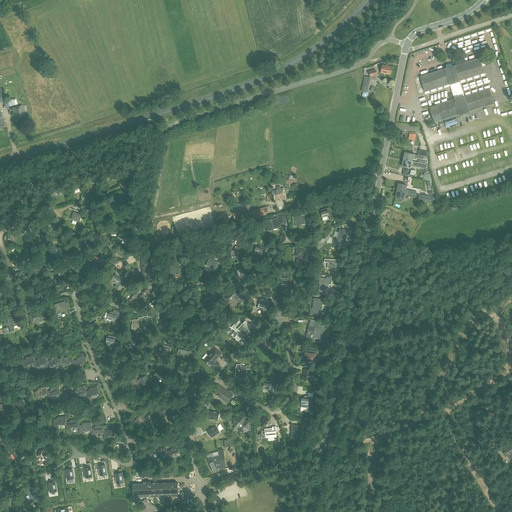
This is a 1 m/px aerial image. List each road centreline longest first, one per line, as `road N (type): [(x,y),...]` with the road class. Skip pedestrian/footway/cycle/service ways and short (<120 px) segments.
road 1 (tertiary): [(313,511),(405,46)]
road 2 (unclassified): [(0,183),(340,72),(383,40),(405,46)]
road 3 (primary): [(0,163),(270,76),(368,0)]
road 4 (track): [(326,446),(418,417),(511,365)]
road 5 (track): [(418,417),(481,307),(498,309),(511,349)]
road 6 (track): [(71,291),(58,210),(21,213),(0,237)]
road 7 (track): [(356,290),(398,280),(481,307)]
road 8 (track): [(505,511),(443,405)]
